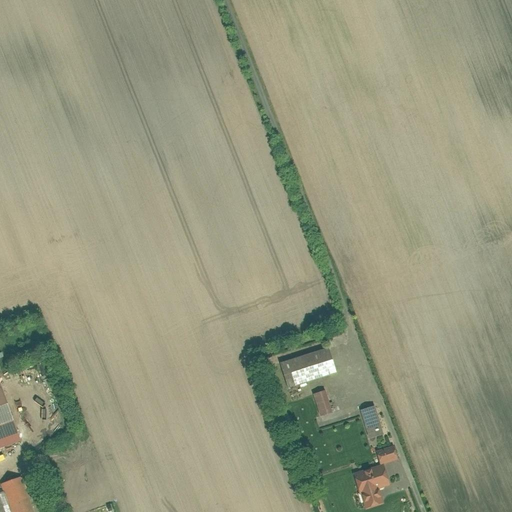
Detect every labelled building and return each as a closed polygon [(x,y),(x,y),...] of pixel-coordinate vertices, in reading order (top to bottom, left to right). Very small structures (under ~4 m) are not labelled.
[(333,346),(285,362),(293,388),(341,372),(333,346)] [(0,448),(21,441),(0,385),(0,448)] [(328,389),(317,393),(325,415),(336,412),(328,389)] [(379,406),(365,410),(373,437),(387,433),(379,406)] [(400,459),(396,446),(379,451),(383,465),(388,463),(400,459)] [(383,465),(357,473),(368,509),(388,502),(384,488),(395,484),(388,463),(383,465)] [(0,494),(0,511),(31,511),(20,478),(1,485),(4,493),(0,494)]
